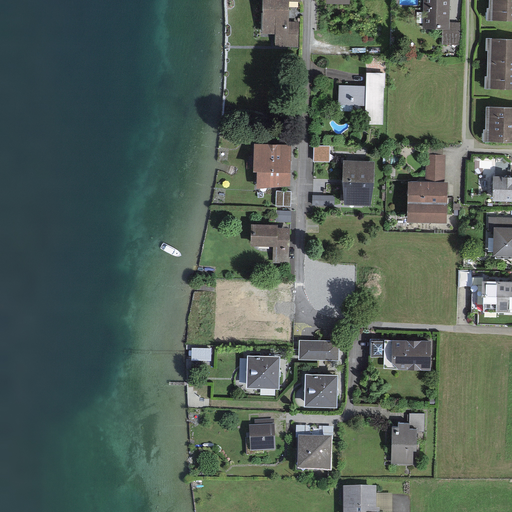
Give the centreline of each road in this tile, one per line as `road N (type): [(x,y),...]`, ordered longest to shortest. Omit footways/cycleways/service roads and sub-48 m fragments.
road 1 (residential): [(308,0),(304,309),(322,322),(511,330)]
road 2 (residential): [(511,153),(469,144),(471,0)]
